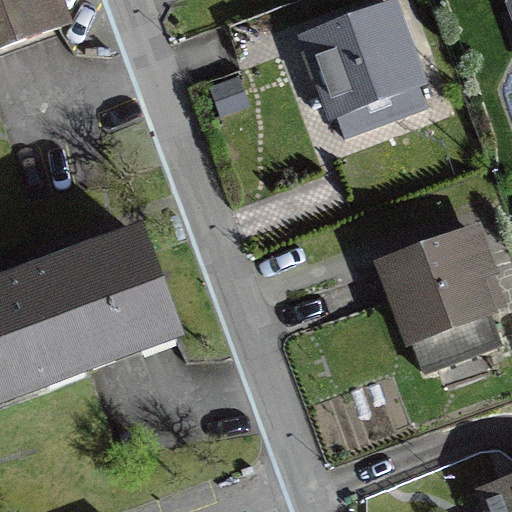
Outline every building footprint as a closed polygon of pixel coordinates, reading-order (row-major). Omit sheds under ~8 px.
[(0,0),(0,49),(61,27),(50,0),(0,0)] [(336,116),(419,86),(389,5),(307,36),(336,116)] [(425,374),(501,346),(461,237),(385,264),(425,374)] [(174,332),(140,239),(0,290),(0,396),(45,380),(44,375),(80,362),(82,366),(174,332)] [(493,511),(511,511),(511,482),(486,492),(493,511)]
